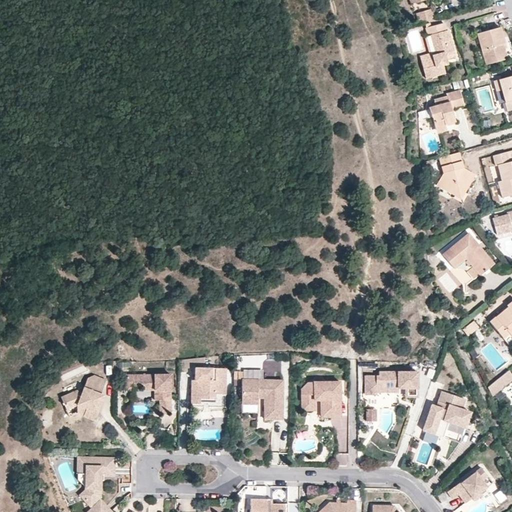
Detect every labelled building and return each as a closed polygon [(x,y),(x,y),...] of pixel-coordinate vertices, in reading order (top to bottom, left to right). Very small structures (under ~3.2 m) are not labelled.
[(418,21),(433,17),(431,8),(415,12),(418,21)] [(424,28),(426,35),(432,55),(420,59),(426,79),(445,74),(443,66),(448,65),(446,59),(455,56),(448,30),(446,30),(444,22),(431,26),(430,23),(425,24),(426,27),(424,28)] [(502,44),(505,43),(500,27),(476,33),(485,65),(506,59),(503,49),(502,44)] [(432,55),(426,35),(424,36),(428,53),(419,56),(420,59),(432,55)] [(511,75),(493,80),(496,91),(500,89),(504,104),(510,102),(511,109),(511,108),(511,75)] [(459,89),(446,92),(447,95),(433,99),(435,105),(428,106),(431,117),(432,117),(436,133),(446,130),(445,126),(455,123),(451,109),(463,105),(459,89)] [(511,149),(493,155),(495,165),(498,164),(501,180),(498,181),(502,196),(511,193),(511,149)] [(459,152),(438,158),(442,173),(438,182),(448,188),(447,191),(454,195),(458,189),(464,192),(475,173),(467,169),(465,173),(461,171),(464,167),(459,152)] [(448,188),(438,182),(436,185),(447,191),(448,188)] [(461,199),(464,192),(458,189),(454,195),(461,199)] [(511,209),(505,212),(505,213),(492,217),(496,233),(511,229),(511,228),(511,209)] [(468,232),(442,254),(454,268),(466,259),(479,274),(493,263),(468,232)] [(500,321),(493,326),(507,342),(511,338),(511,299),(506,304),(507,306),(496,316),(500,321)] [(490,321),(493,326),(500,321),(496,316),(490,321)] [(469,335),(479,327),(473,320),(463,329),(469,335)] [(226,368),(195,368),(194,380),(194,385),(191,385),(191,404),(200,404),(200,399),(215,399),(215,394),(226,395),(226,368)] [(511,380),(511,375),(508,371),(488,386),(493,395),(511,380)] [(379,376),(365,376),(365,395),(376,394),(376,393),(376,389),(390,388),(390,384),(397,384),(397,388),(405,388),(416,388),(416,372),(379,372),(379,376)] [(155,399),(160,399),(159,412),(170,413),(171,374),(127,373),(127,385),(143,386),(143,389),(155,390),(160,390),(160,395),(155,395),(155,399)] [(94,376),(88,378),(82,392),(77,389),(61,396),(66,408),(77,404),(86,407),(83,414),(83,415),(93,420),(101,402),(99,397),(105,381),(94,376)] [(283,380),(242,379),(242,404),(258,404),(258,397),(258,395),(264,395),(264,411),(273,411),(273,419),(283,419),(283,380)] [(340,417),(340,382),(309,382),(302,389),(302,400),(315,400),(315,395),(321,395),(321,400),(321,406),(330,407),(330,417),(340,417)] [(397,388),(397,384),(390,384),(390,388),(376,389),(376,393),(397,392),(397,388)] [(416,388),(405,388),(405,397),(416,397),(416,388)] [(464,399),(441,392),(436,406),(431,404),(422,430),(443,437),(448,422),(464,428),(469,412),(460,409),(464,399)] [(315,400),(302,400),(302,411),(315,411),(315,400)] [(86,407),(77,404),(77,412),(83,414),(86,407)] [(321,417),(330,417),(330,407),(321,406),(321,417)] [(375,423),(375,410),(365,410),(365,423),(375,423)] [(464,428),(448,422),(443,437),(459,443),(464,428)] [(339,463),(347,462),(346,453),(338,454),(339,463)] [(101,475),(101,467),(114,467),(114,458),(78,457),(78,468),(86,473),(86,487),(86,489),(80,494),(92,507),(91,509),(90,511),(110,511),(98,498),(100,496),(101,480),(101,475)] [(114,475),(114,467),(101,467),(101,475),(104,475),(114,475)] [(480,491),(487,486),(482,480),(487,475),(481,467),(461,482),(460,481),(447,491),(452,498),(458,493),(465,502),(472,498),(480,491)] [(86,473),(78,468),(77,479),(86,487),(86,473)] [(474,500),(482,494),(480,491),(472,498),(474,500)] [(286,511),(287,503),(271,503),(267,503),(267,499),(250,498),(250,511),(286,511)] [(355,511),(356,501),(347,501),(347,503),(329,503),(319,511),(355,511)]
